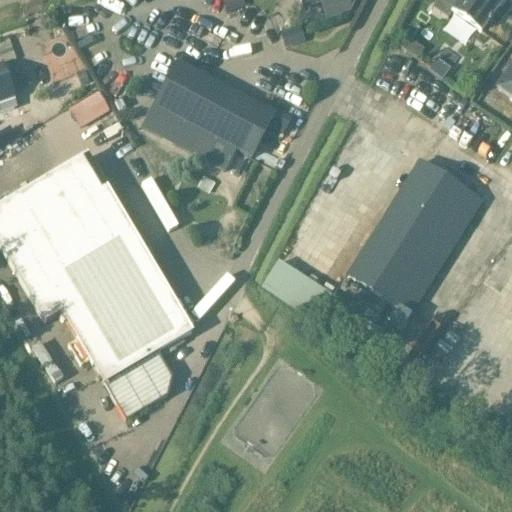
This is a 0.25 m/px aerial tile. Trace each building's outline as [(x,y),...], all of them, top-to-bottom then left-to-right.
[(298,0),(302,11),(320,5),(326,21),(350,13),(356,0),(298,0)] [(440,0),(433,11),(446,20),(450,15),(479,36),(504,2),(501,0),(440,0)] [(299,28),(279,35),(284,51),(304,44),(299,28)] [(411,58),(418,49),(406,41),(399,50),(411,58)] [(442,83),(450,72),(436,62),(428,73),(442,83)] [(142,132),(205,165),(224,176),(236,154),(250,162),(274,119),(176,67),(153,110),(142,132)] [(511,68),(496,90),(511,100),(511,68)] [(3,71),(0,72),(0,111),(15,106),(3,71)] [(76,74),(81,86),(89,83),(85,71),(76,74)] [(272,89),(303,105),(308,94),(277,79),(272,89)] [(511,119),(511,104),(485,86),(473,103),(507,127),(511,119)] [(109,114),(98,95),(68,113),(79,132),(109,114)] [(167,400),(171,383),(156,357),(190,337),(86,160),(0,211),(0,253),(43,327),(60,316),(125,425),(167,400)] [(419,166),(347,280),(398,312),(388,327),(400,335),(410,319),(481,206),(419,166)] [(319,293),(278,266),(262,292),(302,318),(319,293)]
